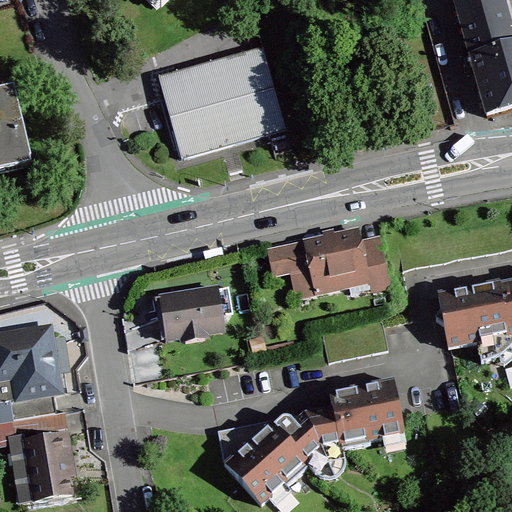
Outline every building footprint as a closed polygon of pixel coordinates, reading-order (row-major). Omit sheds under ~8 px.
[(161,6),(155,0),(146,0),(157,11),(161,6)] [(502,0),(455,0),(488,117),(507,112),(511,110),(511,25),(510,26),(502,0)] [(353,29),(357,43),(376,38),(372,24),(353,29)] [(286,131),(263,50),(159,80),(182,161),(286,131)] [(431,86),(408,91),(413,115),(436,110),(431,86)] [(0,169),(15,166),(30,162),(31,162),(14,91),(0,94),(0,169)] [(15,166),(0,169),(0,175),(32,168),(30,162),(15,166)] [(511,233),(510,223),(496,225),(501,252),(511,250),(511,233)] [(496,225),(482,228),(487,255),(501,252),(496,225)] [(482,228),(468,231),(473,258),(487,255),(482,228)] [(468,231),(454,233),(460,260),(473,258),(468,231)] [(347,275),(368,271),(362,244),(359,233),(305,244),(270,252),(275,277),(311,269),(316,293),(350,286),(347,275)] [(454,233),(440,236),(446,263),(460,260),(454,233)] [(440,236),(426,239),(432,266),(446,263),(440,236)] [(426,239),(413,241),(418,268),(432,266),(426,239)] [(368,271),(388,266),(382,240),(362,244),(368,271)] [(413,241),(399,244),(404,271),(418,268),(413,241)] [(500,284),(439,296),(443,314),(445,329),(448,341),(462,338),(464,347),(478,344),(482,364),(488,363),(494,361),(500,358),(504,355),(509,351),(511,347),(511,288),(510,289),(501,291),(500,284)] [(212,291),(166,299),(168,307),(163,314),(165,328),(167,342),(185,339),(186,344),(205,341),(205,336),(225,332),(222,315),(215,310),(212,291)] [(374,355),(389,352),(383,323),(368,326),(374,355)] [(247,338),(252,363),(318,349),(313,324),(247,338)] [(368,326),(353,329),(359,358),(374,355),(368,326)] [(0,381),(14,379),(18,400),(18,401),(54,395),(62,394),(56,362),(50,329),(0,337),(0,381)] [(353,329),(339,332),(345,361),(359,358),(353,329)] [(339,332),(324,335),(330,364),(345,361),(339,332)] [(272,422),(219,433),(225,466),(262,507),(285,486),(287,489),(311,467),(314,472),(328,461),(345,457),(345,451),(372,446),(371,443),(406,436),(395,382),(330,395),(334,415),(309,418),(303,423),(298,428),(292,421),(289,420),(285,420),(283,421),(275,426),(272,422)] [(7,402),(11,423),(38,418),(57,415),(54,395),(18,401),(18,400),(7,402)] [(67,427),(65,413),(57,415),(38,418),(40,432),(67,427)] [(70,433),(63,434),(70,475),(76,474),(73,453),(70,433)] [(70,475),(63,434),(28,440),(38,499),(74,493),(70,475)]
